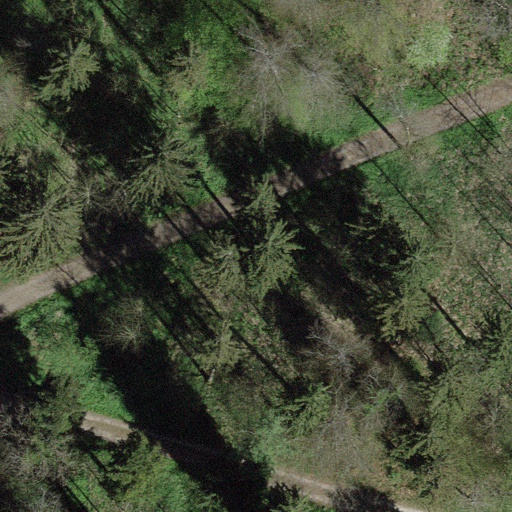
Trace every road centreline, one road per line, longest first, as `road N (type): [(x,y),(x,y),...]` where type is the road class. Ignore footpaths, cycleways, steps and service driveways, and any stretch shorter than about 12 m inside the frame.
road 1 (track): [(0,303),(511,82)]
road 2 (track): [(421,511),(33,406),(0,390)]
